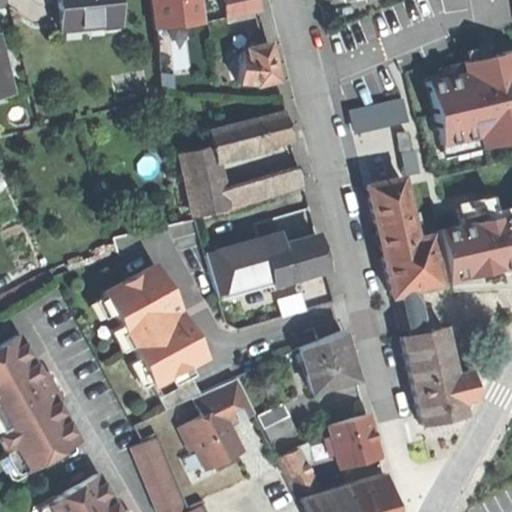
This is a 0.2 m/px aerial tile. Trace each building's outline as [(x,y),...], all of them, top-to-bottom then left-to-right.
[(58,0),(59,5),(61,34),(97,31),(97,25),(117,23),(114,0),(58,0)] [(153,0),(159,73),(198,77),(196,49),(202,49),(196,0),(153,0)] [(203,0),(208,21),(261,10),(258,0),(203,0)] [(511,141),(511,55),(511,50),(489,55),(486,44),(460,50),(464,62),(435,68),(437,79),(427,81),(442,157),(511,141)] [(0,93),(11,91),(0,45),(0,93)] [(250,49),(257,82),(276,79),(269,45),(250,49)] [(242,53),(202,49),(196,49),(198,77),(240,83),(241,64),(242,53)] [(251,64),(241,64),(240,83),(250,83),(251,64)] [(350,110),(355,133),(406,123),(402,100),(350,110)] [(226,127),(232,155),(289,141),(285,128),(282,113),(226,127)] [(213,159),(232,155),(226,127),(206,132),(210,145),(213,159)] [(398,151),(408,149),(405,132),(395,134),(398,151)] [(193,216),(225,208),(220,190),(213,159),(210,145),(178,153),(193,216)] [(403,176),(417,173),(413,151),(398,153),(403,176)] [(296,168),(220,190),(225,208),(302,186),(296,168)] [(413,239),(410,225),(399,178),(364,186),(378,247),(389,296),(402,293),(412,291),(437,285),(432,263),(430,250),(426,236),(421,237),(413,239)] [(307,205),(302,188),(270,197),(275,215),(307,205)] [(437,228),(447,281),(511,266),(511,206),(498,210),(496,199),(455,209),(458,222),(437,228)] [(413,239),(421,237),(418,223),(410,225),(413,239)] [(258,239),(262,251),(281,245),(278,233),(258,239)] [(262,251),(260,251),(266,272),(269,280),(270,285),(324,269),(319,251),(314,235),(281,245),(262,251)] [(223,285),(266,272),(260,251),(262,251),(258,239),(213,252),(223,285)] [(202,256),(215,296),(269,280),(266,272),(223,285),(213,252),(202,256)] [(119,254),(101,261),(105,274),(124,267),(119,254)] [(153,265),(101,294),(164,410),(188,397),(173,370),(183,364),(202,354),(191,333),(180,313),(177,315),(175,310),(177,309),(153,265)] [(216,301),(270,285),(269,280),(215,296),(216,301)] [(421,332),(412,291),(402,293),(411,335),(421,332)] [(462,415),(460,403),(470,401),(474,397),(468,371),(453,374),(443,329),(443,327),(421,332),(411,335),(399,337),(407,377),(418,424),(462,415)] [(291,353),(311,400),(355,380),(349,358),(341,330),(291,353)] [(17,336),(0,345),(0,443),(18,476),(77,443),(17,336)] [(198,391),(183,364),(173,370),(188,397),(198,391)] [(235,378),(191,399),(200,417),(177,428),(189,452),(194,450),(204,470),(240,452),(227,426),(224,419),(249,407),(235,378)] [(256,416),(269,443),(294,430),(282,404),(256,416)] [(252,413),(249,407),(224,419),(227,426),(252,413)] [(365,415),(326,426),(338,467),(377,456),(371,437),(365,415)] [(128,449),(160,511),(184,500),(153,436),(128,449)] [(309,443),(298,449),(305,463),(310,461),(309,443)] [(301,495),(317,488),(305,463),(298,449),(282,456),(301,495)] [(391,511),(381,473),(317,491),(326,511),(391,511)] [(116,511),(96,476),(37,509),(38,511),(116,511)] [(302,511),(326,511),(317,491),(296,500),(302,511)]
